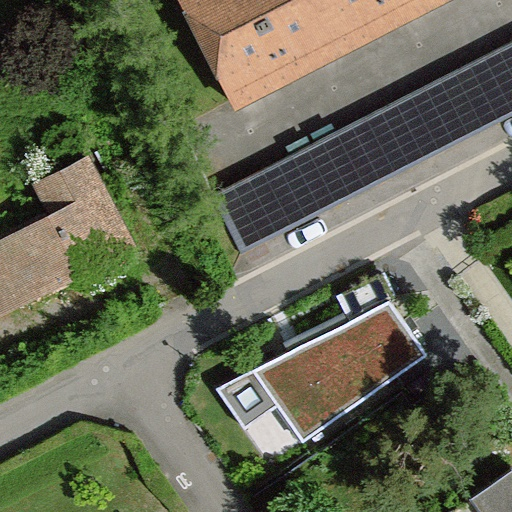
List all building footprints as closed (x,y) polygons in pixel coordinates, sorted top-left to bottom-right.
[(182,0),(241,118),(476,0),(182,0)] [(511,124),(511,51),(226,198),(255,255),(511,124)] [(142,247),(102,164),(42,193),(55,219),(0,245),(0,308),(3,314),(142,247)] [(314,429),(442,355),(403,286),(232,384),(253,421),(296,396),(314,429)] [(511,511),(511,468),(448,511),(511,511)]
